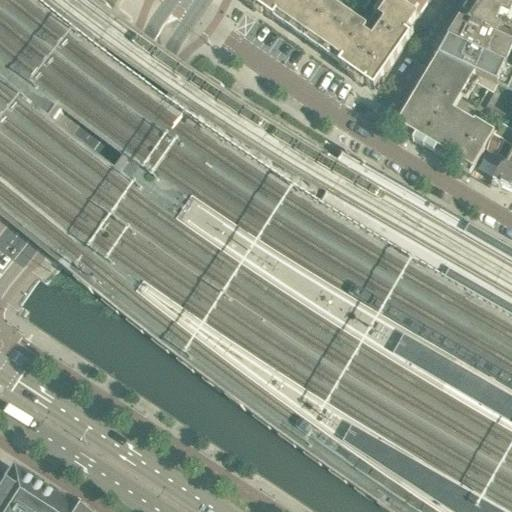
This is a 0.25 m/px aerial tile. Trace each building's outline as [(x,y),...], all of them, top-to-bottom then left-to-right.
[(273,22),(288,0),(241,0),(256,10),(273,22)] [(288,0),(273,22),(290,34),(313,1),(311,0),(288,0)] [(387,0),(385,0),(361,35),(339,68),(374,92),(411,39),(406,35),(417,20),(387,0)] [(361,0),(357,6),(364,11),(371,0),(361,0)] [(387,0),(417,20),(428,3),(424,0),(387,0)] [(511,0),(474,0),(461,20),(500,37),(511,13),(511,0)] [(290,34),(306,45),(329,12),(313,1),(290,34)] [(306,45),(322,56),(345,24),(329,12),(306,45)] [(511,13),(500,37),(511,42),(511,13)] [(461,20),(451,37),(511,66),(511,42),(500,37),(461,20)] [(322,56),(339,68),(361,35),(345,24),(322,56)] [(448,40),(438,58),(499,88),(511,93),(511,66),(451,37),(448,40)] [(437,150),(473,172),(485,152),(492,139),(502,145),(511,149),(511,131),(501,125),(494,135),(454,111),(471,83),(494,96),(499,88),(438,58),(415,97),(398,127),(416,138),(412,143),(413,144),(413,143),(423,149),(423,150),(424,149),(424,150),(424,149),(434,155),(437,150)] [(231,134),(232,135),(248,109),(249,107),(250,106),(245,102),(244,103),(242,102),(243,101),(237,97),(226,90),(226,91),(224,89),(208,78),(207,79),(205,77),(197,71),(196,72),(196,73),(195,74),(179,97),(178,99),(178,100),(183,103),(199,114),(211,122),(223,129),(231,134)] [(484,317),(473,342),(499,357),(505,343),(509,335),(511,327),(511,249),(503,244),(503,245),(500,243),(501,242),(484,233),(483,233),(481,232),(481,231),(464,222),(465,223),(464,224),(462,227),(463,227),(462,229),(461,229),(460,230),(448,223),(453,215),(445,210),(445,211),(442,210),(443,209),(426,199),(425,200),(423,199),(424,198),(407,188),(406,189),(404,188),(404,187),(400,184),(387,177),(387,178),(385,177),(385,176),(379,172),(368,166),(368,167),(365,165),(349,156),(346,154),(344,153),(340,159),(339,161),(337,160),(337,159),(327,153),(320,149),(320,150),(318,148),(301,138),(299,137),(299,136),(283,126),(282,127),(280,125),(264,114),(263,115),(262,114),(261,114),(261,113),(250,106),(249,107),(248,109),(232,135),(253,148),(279,164),(288,170),(296,174),(307,181),(316,186),(328,194),(329,194),(328,196),(323,205),(322,207),(330,212),(350,224),(353,225),(360,229),(369,235),(378,240),(379,241),(379,242),(382,243),(387,246),(398,252),(405,257),(417,264),(424,268),(432,272),(435,274),(436,273),(464,289),(467,291),(467,292),(466,293),(468,294),(473,297),(478,300),(484,303),(487,305),(488,305),(488,306),(484,317)] [(487,153),(491,155),(496,157),(502,145),(492,139),(485,152),(487,153)] [(493,184),(511,193),(511,170),(504,166),(493,184)] [(465,223),(464,222),(462,221),(462,220),(453,215),(448,223),(460,230),(461,229),(462,229),(463,227),(462,227),(464,224),(465,223)] [(499,357),(473,342),(459,375),(485,391),(493,373),(498,361),(499,357)] [(417,472),(443,488),(450,472),(456,457),(466,435),(473,419),(480,403),(480,402),(479,402),(454,387),(452,390),(451,393),(447,402),(442,413),(437,425),(426,452),(417,472)] [(75,511),(74,511),(70,508),(68,511),(17,478),(16,479),(14,481),(15,482),(0,504),(0,511),(75,511)] [(431,511),(435,506),(438,500),(439,498),(413,482),(408,493),(404,502),(399,511),(431,511)]
